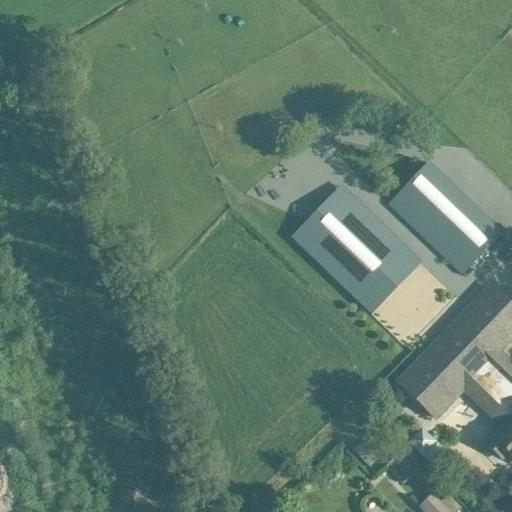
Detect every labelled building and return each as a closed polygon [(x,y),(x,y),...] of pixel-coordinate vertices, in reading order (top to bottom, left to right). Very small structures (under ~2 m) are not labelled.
[(461,275),(501,234),(428,164),(388,205),(461,275)] [(406,349),(456,296),(347,193),(297,245),(406,349)] [(511,309),(490,289),(399,384),(434,417),(465,385),(505,423),(485,443),(501,459),(507,453),(511,457),(511,371),(495,354),(511,336),(511,309)] [(436,450),(450,437),(434,421),(421,435),(436,450)] [(421,468),(404,450),(385,467),(402,485),(421,468)] [(447,511),(432,496),(420,507),(424,511),(447,511)]
